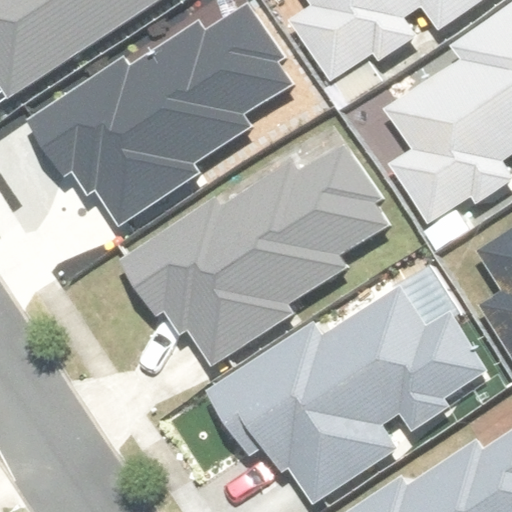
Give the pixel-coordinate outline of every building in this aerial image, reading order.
[(180,0),(0,0),(0,77),(20,107),(180,0)] [(498,0),(312,0),(323,18),(303,30),(342,91),(421,42),(410,24),(429,12),(443,35),(498,0)] [(294,94),(236,18),(145,87),(134,73),(50,137),(127,238),(258,138),(250,128),(294,94)] [(511,19),(453,58),(461,70),(390,115),(418,160),(397,173),(436,234),(511,185),(511,177),(505,166),(511,161),(511,19)] [(400,244),(331,153),(238,224),(226,207),(140,272),(221,380),(400,244)] [(511,232),(483,248),(511,300),(497,308),(511,334),(511,232)] [(434,340),(407,300),(331,350),(324,339),(221,407),(265,473),(287,460),(321,511),(324,511),(407,458),(390,433),(409,420),(420,437),(500,384),(460,323),(434,340)] [(511,511),(511,441),(419,498),(414,489),(376,511),(511,511)]
